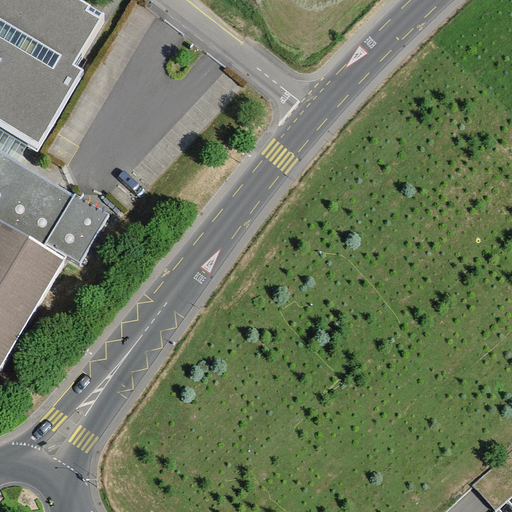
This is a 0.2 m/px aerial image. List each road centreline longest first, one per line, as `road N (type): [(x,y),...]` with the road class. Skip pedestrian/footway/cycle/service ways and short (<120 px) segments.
road 1 (tertiary): [(123,360),(316,113)]
road 2 (residential): [(169,0),(316,113)]
road 3 (tertiary): [(123,360),(1,464)]
road 4 (tertiary): [(316,113),(426,0)]
road 5 (tertiary): [(64,494),(123,360)]
